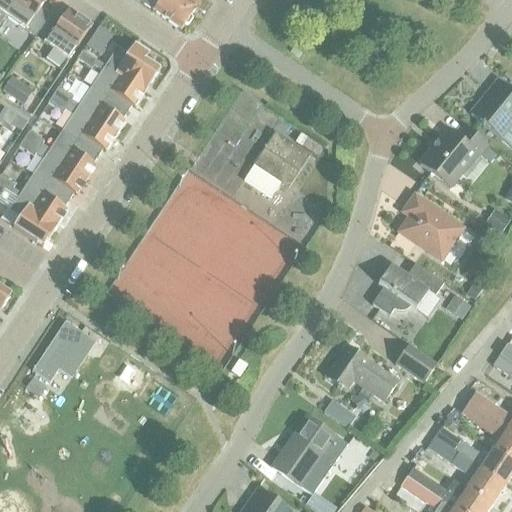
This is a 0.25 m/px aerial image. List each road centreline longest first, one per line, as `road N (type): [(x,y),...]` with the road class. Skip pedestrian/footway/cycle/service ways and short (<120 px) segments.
road 1 (residential): [(199,511),(232,466),(259,400),(328,305),(357,239),(385,133)]
road 2 (residential): [(46,289),(197,59)]
road 3 (residential): [(385,133),(221,23)]
road 4 (residential): [(385,133),(511,6)]
